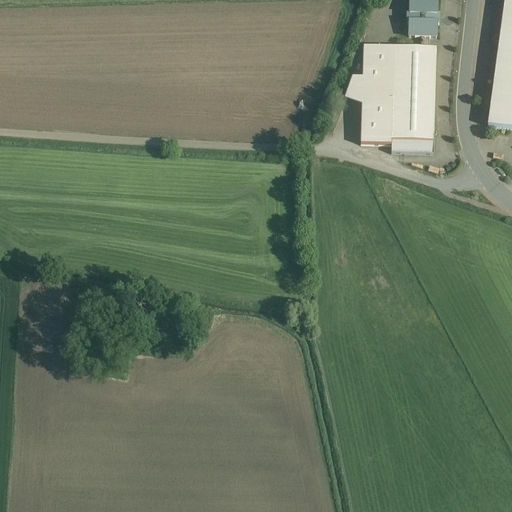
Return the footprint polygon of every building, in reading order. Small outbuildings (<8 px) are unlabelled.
[(511,0),(504,0),(505,1),(493,87),(488,128),(511,131),(511,0)] [(437,16),(438,3),(430,3),(430,1),(417,1),(417,3),(410,2),(410,15),(407,15),(407,25),(409,25),(409,38),(421,39),(429,39),(437,39),(437,26),(439,26),(439,16),(437,16)] [(429,39),(421,39),(421,51),(429,51),(429,39)] [(421,51),(394,50),(363,49),(363,80),(362,108),(361,147),(392,148),(392,144),(434,145),(436,51),(429,51),(421,51)] [(362,108),(363,80),(352,80),(345,101),(362,108)] [(434,145),(392,144),(392,148),(391,156),(404,156),(433,157),(434,145)]
